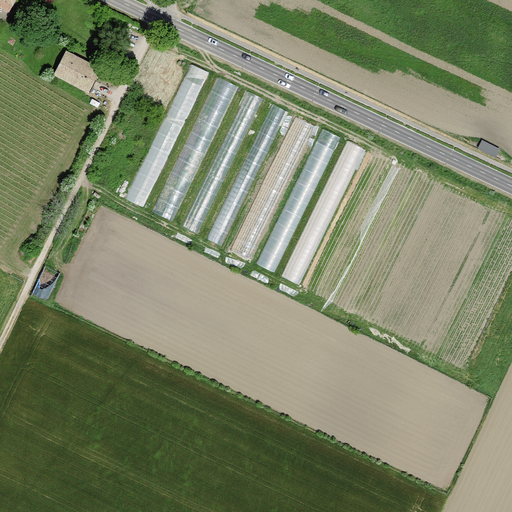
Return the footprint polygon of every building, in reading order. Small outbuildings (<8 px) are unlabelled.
[(0,0),(0,5),(11,12),(16,0),(0,0)] [(67,52),(56,73),(88,90),(99,68),(67,52)] [(148,206),(210,70),(191,62),(129,198),(148,206)] [(216,74),(160,212),(178,220),(235,82),(216,74)] [(249,89),(186,225),(200,232),(263,96),(249,89)] [(270,101),(223,220),(237,225),(284,107),(270,101)] [(293,114),(239,251),(258,259),(312,122),(293,114)] [(260,263),(279,272),(342,135),(320,124),(312,141),(316,143),(260,263)] [(285,275),(303,284),(366,147),(348,138),(285,275)] [(496,155),(501,147),(483,138),(479,147),(496,155)] [(35,292),(50,297),(60,270),(45,265),(35,292)]
